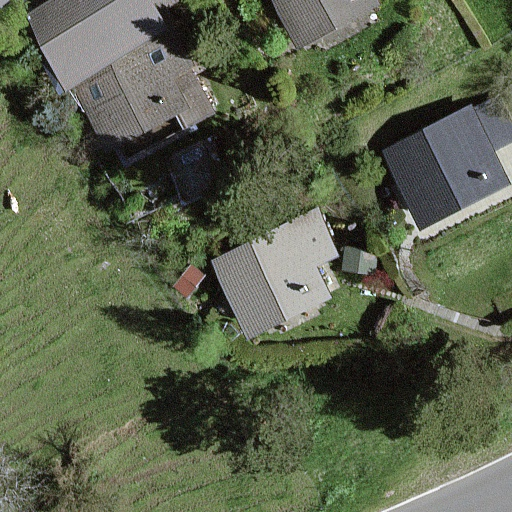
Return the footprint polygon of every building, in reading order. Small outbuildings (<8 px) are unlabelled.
[(168,30),(149,0),(66,0),(41,15),(80,82),(168,30)] [(375,0),(282,0),(303,40),(377,3),(375,0)] [(173,41),(85,86),(115,145),(193,106),(183,86),(193,81),(173,41)] [(476,112),(390,153),(424,224),(510,184),(476,112)] [(318,224),(223,262),(252,334),(334,301),(319,262),(331,257),(318,224)]
